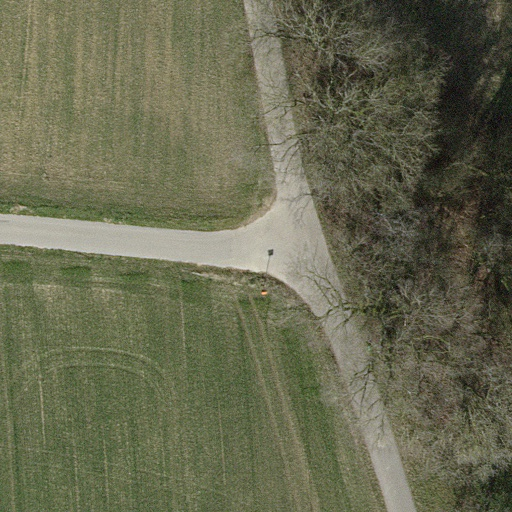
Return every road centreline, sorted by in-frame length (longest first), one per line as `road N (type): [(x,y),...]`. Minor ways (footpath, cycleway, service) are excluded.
road 1 (track): [(266,0),(410,511)]
road 2 (track): [(335,255),(0,229)]
